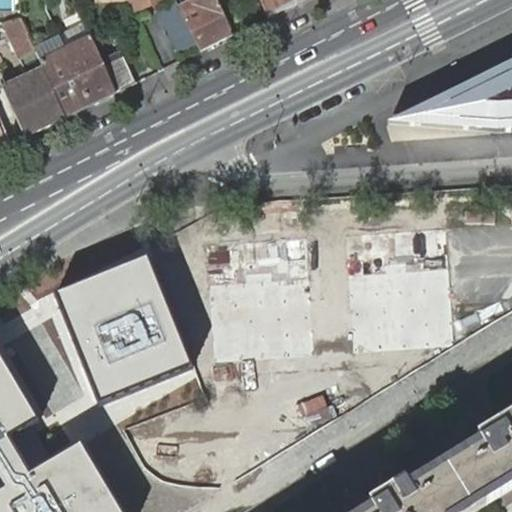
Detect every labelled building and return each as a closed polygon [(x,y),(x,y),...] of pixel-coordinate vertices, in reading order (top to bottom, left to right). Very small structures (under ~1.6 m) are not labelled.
[(128,0),(134,12),(164,0),(128,0)] [(198,53),(232,36),(214,0),(190,0),(194,6),(180,13),(198,53)] [(258,0),(266,20),(296,5),(294,0),(258,0)] [(19,61),(37,52),(24,19),(7,23),(19,61)] [(90,107),(115,95),(105,72),(88,30),(82,34),(85,43),(67,51),(90,107)] [(65,119),(90,107),(67,51),(42,63),(45,70),(65,119)] [(511,52),(382,115),(401,120),(511,116),(511,52)] [(115,95),(130,87),(121,66),(105,72),(115,95)] [(38,133),(65,119),(45,70),(3,90),(10,106),(9,107),(21,133),(25,139),(38,133)] [(446,232),(344,238),(351,354),(453,347),(446,232)] [(309,240),(207,246),(214,362),(316,355),(309,240)] [(150,259),(57,295),(100,404),(193,368),(150,259)] [(0,355),(0,482),(5,491),(0,494),(0,511),(122,511),(82,446),(31,476),(9,440),(40,422),(0,355)] [(511,423),(369,511),(487,511),(511,497),(511,423)]
